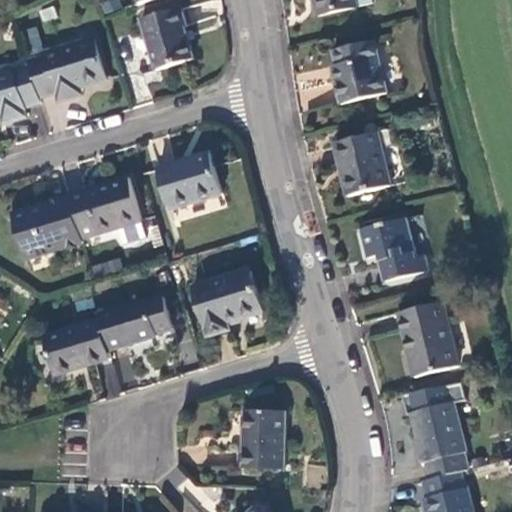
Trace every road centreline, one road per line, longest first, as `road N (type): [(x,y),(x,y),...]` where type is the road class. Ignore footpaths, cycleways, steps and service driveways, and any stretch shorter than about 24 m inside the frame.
road 1 (residential): [(0,168),(262,95)]
road 2 (tertiary): [(329,346),(262,95)]
road 3 (residential): [(329,346),(162,395),(121,439)]
road 4 (tertiary): [(356,511),(351,414),(329,346)]
